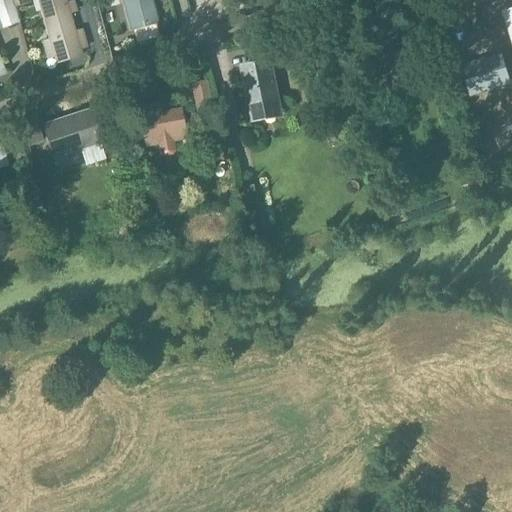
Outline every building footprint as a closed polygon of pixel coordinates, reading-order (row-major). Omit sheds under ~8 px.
[(75,31),(70,13),(77,11),(74,0),(67,2),(66,0),(36,0),(55,64),(83,56),(81,50),(87,48),(82,29),(75,31)] [(121,0),(130,31),(159,23),(152,0),(121,0)] [(411,33),(375,45),(382,66),(368,72),(373,87),(375,93),(413,80),(405,59),(418,54),(411,33)] [(500,53),(459,65),(468,97),(509,85),(500,53)] [(272,60),(240,66),(251,123),(284,117),(272,60)] [(181,109),(161,113),(160,102),(138,106),(145,146),(158,144),(159,152),(164,156),(172,155),(175,151),(173,142),(186,139),(181,109)] [(106,159),(101,143),(90,109),(41,125),(52,159),(82,150),(87,165),(106,159)] [(245,186),(254,233),(264,231),(254,184),(245,186)]
